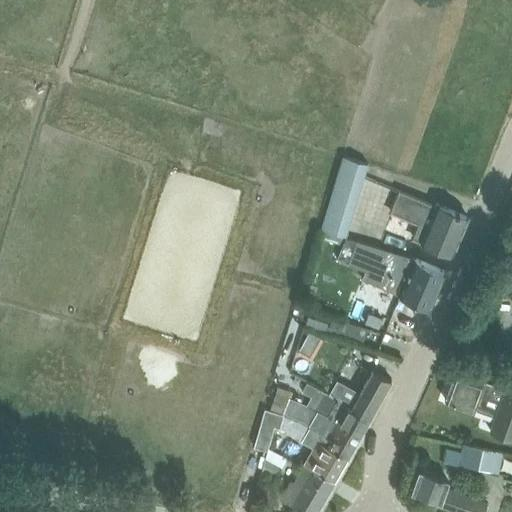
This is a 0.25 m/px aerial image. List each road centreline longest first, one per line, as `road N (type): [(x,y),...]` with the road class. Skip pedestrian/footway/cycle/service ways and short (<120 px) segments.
road 1 (unclassified): [(381,511),(375,455),(511,133)]
road 2 (unclassified): [(0,482),(150,511)]
